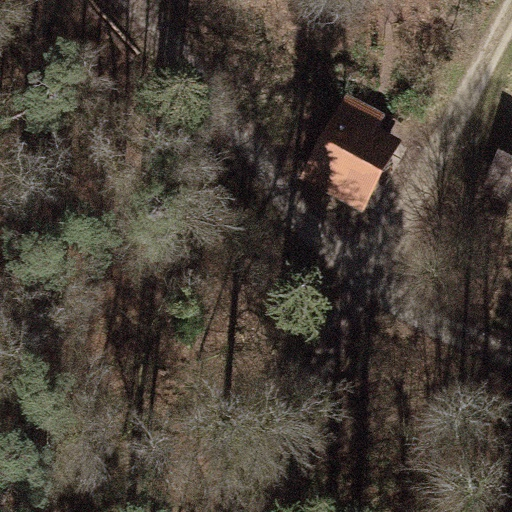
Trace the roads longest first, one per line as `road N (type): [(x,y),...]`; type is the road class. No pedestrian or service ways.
road 1 (track): [(511,35),(266,511)]
road 2 (track): [(121,0),(289,198),(394,276),(511,329)]
road 3 (track): [(511,330),(354,353)]
